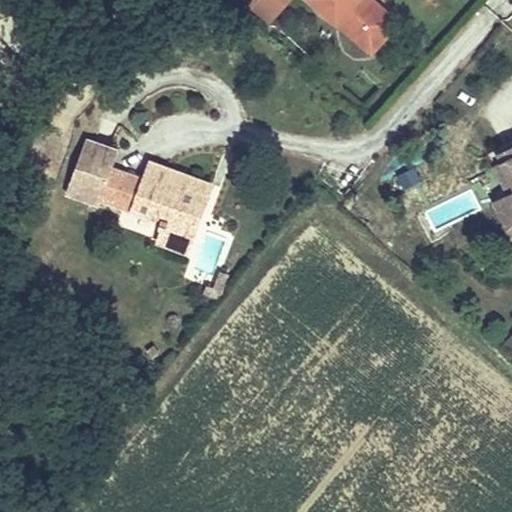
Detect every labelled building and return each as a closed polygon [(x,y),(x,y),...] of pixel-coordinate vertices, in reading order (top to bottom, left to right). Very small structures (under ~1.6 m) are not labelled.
[(257,0),(255,2),(270,18),(286,0),(257,0)] [(314,0),(374,53),(399,25),(373,0),(314,0)] [(511,205),(511,154),(500,161),(511,184),(511,200),(510,201),(511,205)] [(511,184),(500,161),(491,165),(510,201),(511,200),(511,184)] [(210,187),(147,164),(132,209),(157,218),(154,225),(163,228),(158,243),(189,253),(202,213),(194,211),(198,199),(206,202),(210,187)] [(511,205),(510,201),(496,208),(509,235),(511,236),(511,205)]
